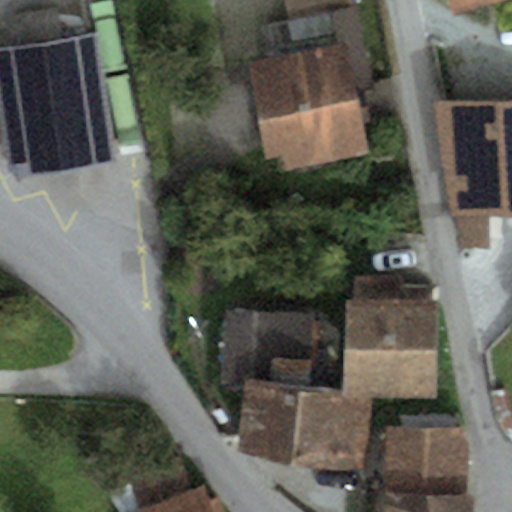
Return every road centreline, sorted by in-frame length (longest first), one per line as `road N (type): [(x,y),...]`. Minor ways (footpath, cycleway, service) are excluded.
road 1 (residential): [(502,470),(445,245),(399,0)]
road 2 (residential): [(267,511),(121,325),(0,228)]
